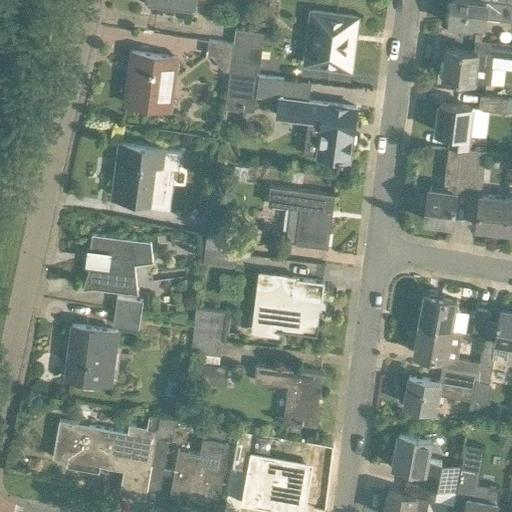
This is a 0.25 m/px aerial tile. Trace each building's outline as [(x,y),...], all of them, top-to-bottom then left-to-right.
[(183,0),(147,0),(147,4),(182,9),(183,0)] [(484,17),(495,18),(510,20),(511,4),(511,0),(502,0),(502,1),(489,0),(451,0),(449,23),(476,27),(475,34),(481,35),(482,28),(483,28),(484,17)] [(319,65),(331,66),(350,69),(350,68),(349,68),(352,43),(354,43),(357,16),(312,11),(310,28),(305,63),(319,65)] [(233,43),(262,47),(264,32),(235,29),(233,43)] [(511,43),(495,41),(493,54),(446,48),(442,77),(490,83),(493,55),(511,57),(511,43)] [(231,58),(260,61),(262,47),(233,43),(231,58)] [(130,68),(125,103),(161,108),(165,73),(175,74),(177,56),(132,51),(130,68)] [(229,72),(258,76),(260,61),(231,58),(229,72)] [(256,96),(258,76),(229,72),(225,107),(254,111),(256,96)] [(256,96),(277,99),(278,96),(279,96),(281,79),(258,76),(256,96)] [(508,97),(495,96),(480,94),(478,109),(506,112),(508,97)] [(318,155),(333,157),(338,157),(338,159),(343,160),(343,158),(349,159),(350,158),(348,157),(351,130),(348,130),(349,123),(354,124),(356,106),(279,96),(278,96),(277,99),(276,114),(322,120),(318,155)] [(448,146),(467,149),(473,106),(440,101),(436,131),(450,133),(448,146)] [(118,161),(113,196),(149,200),(153,165),(163,166),(165,149),(120,143),(118,161)] [(459,162),(457,173),(458,173),(470,175),(473,149),(467,149),(448,146),(446,160),(459,162)] [(473,149),(470,175),(483,176),(485,151),(473,149)] [(452,223),(458,177),(456,177),(445,175),(443,189),(429,187),(425,220),(452,223)] [(331,217),(327,217),(328,210),(333,211),(335,193),(270,185),(268,202),(301,207),(297,241),(328,246),(328,244),(327,244),(331,217)] [(508,197),(480,194),(476,226),(504,229),(508,197)] [(207,234),(236,237),(238,223),(209,219),(207,234)] [(131,291),(137,292),(134,262),(153,260),(150,241),(92,233),(90,251),(96,251),(95,258),(90,258),(89,268),(83,288),(94,287),(131,292),(131,291)] [(236,237),(207,234),(205,248),(234,252),(236,237)] [(234,252),(205,248),(203,263),(232,266),(234,252)] [(272,328),(298,331),(317,334),(324,281),(279,276),(279,268),(272,267),(269,286),(264,285),(264,291),(267,291),(265,311),(274,312),(272,328)] [(424,293),(419,323),(461,331),(465,306),(456,304),(457,299),(424,293)] [(117,296),(115,310),(140,314),(143,300),(117,296)] [(195,322),(224,326),(226,311),(197,307),(195,322)] [(476,307),(473,327),(472,332),(484,334),(489,310),(476,307)] [(495,340),(508,342),(505,362),(511,362),(511,310),(501,308),(500,317),(498,317),(497,320),(499,321),(495,340)] [(140,314),(115,310),(113,324),(138,328),(140,314)] [(224,326),(195,322),(193,336),(222,340),(224,326)] [(461,331),(419,323),(414,352),(446,357),(448,348),(458,350),(461,331)] [(66,377),(101,381),(106,346),(115,348),(118,330),(72,324),(69,351),(66,377)] [(222,340),(193,336),(191,351),(220,355),(222,340)] [(483,344),(479,361),(477,374),(476,380),(488,383),(495,346),(483,344)] [(451,356),(450,358),(449,369),(470,373),(477,374),(479,361),(451,356)] [(285,419),(296,420),(316,423),(316,422),(315,422),(318,395),(314,395),(315,388),(321,389),(323,371),(256,362),(254,380),(289,385),(285,419)] [(205,364),(204,380),(227,381),(228,365),(205,364)] [(470,373),(449,369),(442,368),(439,380),(409,374),(404,403),(435,409),(438,393),(462,397),(464,385),(475,386),(476,380),(477,374),(470,373)] [(423,415),(419,414),(407,412),(406,418),(422,421),(423,415)] [(98,465),(124,469),(120,493),(145,497),(149,478),(151,466),(156,437),(157,430),(160,414),(150,413),(147,429),(130,425),(128,432),(60,420),(53,456),(67,459),(66,464),(97,471),(98,465)] [(233,467),(245,469),(252,432),(239,429),(233,467)] [(393,464),(413,468),(436,472),(434,486),(437,487),(457,490),(459,481),(460,471),(441,467),(442,460),(427,458),(431,438),(399,432),(393,464)] [(151,466),(163,468),(169,439),(156,437),(151,466)] [(178,449),(175,468),(171,488),(194,492),(192,498),(210,501),(212,485),(221,486),(228,444),(202,440),(200,453),(178,449)] [(467,497),(465,510),(464,511),(494,511),(496,502),(499,486),(478,482),(485,446),(465,442),(460,471),(459,481),(469,483),(467,497)] [(276,473),(248,469),(242,503),(294,511),(303,511),(309,484),(305,483),(308,467),(278,462),(276,473)] [(426,511),(427,511),(429,499),(435,500),(437,487),(434,486),(406,481),(404,493),(389,490),(384,511),(426,511)]
